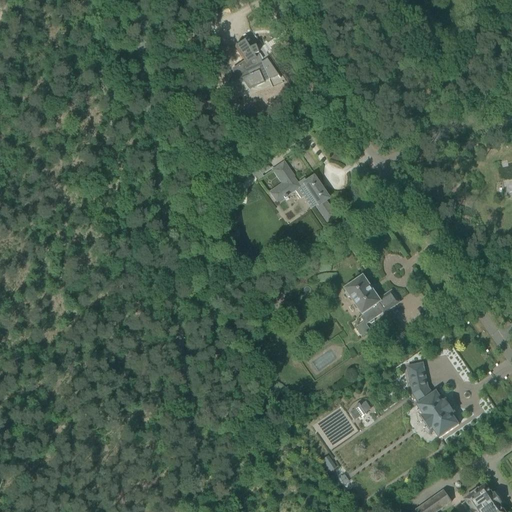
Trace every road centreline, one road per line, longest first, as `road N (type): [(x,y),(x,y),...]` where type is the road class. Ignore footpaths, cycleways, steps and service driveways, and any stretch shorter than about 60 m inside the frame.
road 1 (track): [(76,0),(112,137),(126,273)]
road 2 (residential): [(511,358),(380,166)]
road 3 (residential): [(380,166),(267,0)]
road 4 (track): [(126,273),(108,295),(0,372)]
road 5 (unclassified): [(511,95),(380,166)]
road 6 (track): [(136,412),(144,371),(126,273)]
